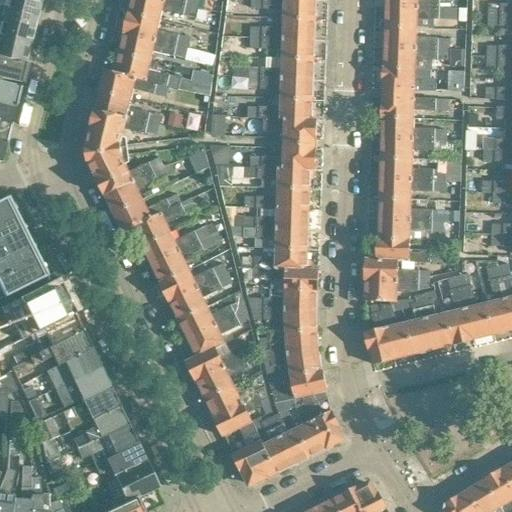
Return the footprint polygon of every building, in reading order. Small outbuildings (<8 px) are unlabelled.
[(0,0),(0,18),(35,27),(40,6),(14,0),(0,0)] [(185,15),(187,6),(159,0),(133,0),(130,14),(129,14),(161,21),(163,10),(185,15)] [(199,0),(188,0),(187,6),(197,9),(199,0)] [(316,21),(317,1),(282,0),(265,0),(265,8),(284,9),(284,20),(316,21)] [(386,0),(386,8),(440,9),(440,0),(386,0)] [(452,0),(440,0),(440,9),(452,10),(452,0)] [(501,3),(488,3),(488,16),(500,16),(501,3)] [(511,16),(511,3),(501,3),(500,16),(511,16)] [(197,9),(187,6),(185,15),(195,18),(197,9)] [(440,18),(440,9),(386,8),(386,28),(418,29),(434,30),(434,18),(440,18)] [(452,10),(440,9),(440,18),(459,19),(460,10),(452,10)] [(180,34),(159,29),(161,21),(129,14),(125,34),(177,46),(180,34)] [(500,16),(488,16),(488,25),(500,25),(500,16)] [(511,16),(500,16),(500,25),(511,25),(511,16)] [(35,27),(0,18),(0,37),(31,45),(35,27)] [(315,41),(316,21),(284,20),(284,29),(264,29),(264,39),(315,41)] [(251,28),(250,39),(264,39),(264,29),(251,28)] [(438,50),(438,37),(418,37),(418,29),(386,28),(385,49),(438,50)] [(175,56),(177,46),(125,34),(125,35),(121,54),(152,61),(154,51),(175,56)] [(191,37),(180,34),(177,46),(189,49),(191,37)] [(0,57),(26,64),(31,45),(0,37),(0,57)] [(451,38),(438,37),(438,50),(451,51),(451,38)] [(250,39),(250,48),(264,48),(264,39),(250,39)] [(315,61),(315,41),(264,39),(264,48),(283,49),(282,60),(315,61)] [(499,58),(499,45),(487,45),(487,57),(499,58)] [(511,58),(511,45),(499,45),(499,58),(511,58)] [(189,49),(177,46),(175,56),(186,58),(189,49)] [(438,59),(438,50),(385,49),(384,69),(431,71),(432,59),(438,59)] [(465,68),(466,50),(453,49),(452,67),(465,68)] [(451,51),(438,50),(438,59),(450,60),(451,51)] [(170,74),(150,69),(152,61),(121,54),(118,66),(114,65),(112,73),(157,84),(167,86),(170,74)] [(0,78),(21,84),(26,64),(0,57),(0,78)] [(499,58),(487,57),(487,69),(498,70),(499,58)] [(511,58),(499,58),(498,70),(511,70),(511,58)] [(314,81),(315,61),(282,60),(282,69),(262,69),(262,79),(314,81)] [(249,68),(249,79),(262,79),(262,69),(249,68)] [(431,71),(384,69),(383,90),(415,91),(415,89),(436,90),(437,78),(431,78),(431,71)] [(155,93),(157,84),(112,73),(105,72),(101,90),(132,98),(135,89),(155,93)] [(183,78),(180,89),(210,95),(212,85),(213,77),(194,72),(192,80),(183,78)] [(183,78),(170,74),(167,86),(180,89),(183,78)] [(451,79),(437,78),(436,90),(453,91),(461,91),(465,88),(465,79),(451,79)] [(249,79),(249,88),(261,88),(262,79),(249,79)] [(313,101),(314,81),(262,79),(262,88),(281,89),(281,100),(313,101)] [(20,87),(0,81),(0,102),(16,106),(20,87)] [(167,86),(157,84),(155,93),(165,95),(167,86)] [(486,87),(486,98),(498,99),(498,88),(486,87)] [(511,87),(498,87),(498,88),(498,99),(511,99),(511,87)] [(130,107),(132,98),(101,90),(96,112),(148,124),(151,112),(130,107)] [(415,98),(415,91),(383,90),(383,99),(382,119),(383,119),(383,120),(415,121),(415,109),(436,110),(436,103),(436,99),(415,98)] [(174,112),(205,111),(205,94),(173,95),(174,112)] [(448,100),(436,99),(436,103),(436,110),(448,110),(448,100)] [(313,113),(313,101),(281,100),(281,107),(261,107),(261,119),(264,119),(316,121),(316,120),(317,113),(313,113)] [(0,121),(11,125),(16,106),(0,102),(0,121)] [(261,107),(248,106),(247,119),(261,119),(261,107)] [(511,130),(511,107),(497,107),(497,119),(506,119),(506,130),(511,130)] [(146,133),(148,124),(96,112),(92,130),(88,148),(87,148),(88,151),(89,160),(106,158),(105,149),(122,146),(122,143),(123,137),(125,128),(146,133)] [(163,115),(151,112),(148,124),(160,127),(163,115)] [(479,126),(479,114),(470,113),(469,126),(479,126)] [(225,135),(226,116),(213,115),(212,135),(225,135)] [(264,119),(264,129),(284,129),(284,138),(284,140),(284,147),(284,149),(297,149),(315,150),(316,141),(317,142),(317,120),(316,120),(316,121),(264,119)] [(435,141),(436,128),(414,128),(415,121),(383,120),(382,140),(435,141)] [(0,141),(6,143),(11,125),(0,121),(0,141)] [(160,127),(148,124),(146,133),(158,135),(160,127)] [(447,129),(436,128),(435,141),(447,142),(447,129)] [(511,151),(511,130),(506,130),(505,139),(496,139),(496,151),(511,151)] [(478,131),(468,131),(467,149),(477,149),(478,131)] [(414,161),(414,149),(435,150),(435,141),(382,140),(381,160),(414,161)] [(435,141),(435,150),(447,151),(447,142),(435,141)] [(105,196),(153,172),(148,162),(130,171),(127,164),(123,157),(122,146),(105,149),(106,158),(89,160),(89,163),(97,179),(105,196)] [(262,166),(262,169),(315,170),(316,170),(317,150),(315,150),(297,149),(284,149),(283,156),(263,156),(263,157),(262,166)] [(496,151),(483,150),(483,160),(496,161),(496,151)] [(511,151),(496,151),(496,161),(511,161),(511,151)] [(159,156),(148,162),(153,172),(164,167),(159,156)] [(251,157),(251,166),(262,166),(263,157),(251,157)] [(434,171),(434,169),(413,168),(414,161),(381,160),(381,180),(434,182),(434,171)] [(310,190),(310,179),(315,179),(315,170),(262,169),(262,166),(251,166),(247,166),(247,180),(263,180),(263,189),(278,189),(310,190)] [(164,167),(153,172),(157,181),(169,175),(164,167)] [(228,167),(216,167),(218,177),(227,177),(228,167)] [(446,171),(434,171),(434,182),(446,182),(446,171)] [(144,199),(140,190),(157,181),(153,172),(105,196),(115,214),(144,199)] [(412,201),(412,190),(434,191),(434,182),(381,180),(380,200),(412,201)] [(496,181),(483,180),(482,192),(493,193),(495,193),(496,181)] [(511,193),(511,181),(496,181),(495,193),(507,193),(511,193)] [(445,191),(446,182),(434,182),(434,191),(445,191)] [(309,211),(310,190),(278,189),(278,197),(259,196),(258,208),(267,208),(267,209),(309,211)] [(495,193),(493,193),(493,203),(507,203),(507,195),(507,193),(495,193)] [(167,199),(172,210),(181,205),(176,195),(167,199)] [(246,196),(246,207),(258,208),(259,196),(246,196)] [(0,226),(18,217),(9,197),(0,201),(0,226)] [(134,229),(172,210),(167,199),(148,208),(144,199),(115,214),(124,234),(134,229)] [(192,200),(181,205),(185,214),(197,208),(192,200)] [(412,209),(412,201),(380,200),(379,220),(432,222),(433,210),(412,209)] [(172,232),(167,222),(185,214),(181,205),(172,210),(134,229),(143,247),(172,232)] [(309,231),(309,211),(267,209),(267,216),(258,216),(257,229),(309,231)] [(450,211),(433,210),(432,222),(449,222),(450,211)] [(245,216),(245,229),(257,229),(258,216),(245,216)] [(0,250),(28,237),(18,217),(0,226),(0,250)] [(432,231),(432,222),(379,220),(379,240),(411,241),(411,230),(432,231)] [(505,224),(492,223),(491,236),(505,236),(505,224)] [(205,226),(195,231),(200,241),(210,236),(205,226)] [(245,229),(245,238),(257,238),(257,229),(245,229)] [(308,251),(309,231),(257,229),(257,238),(257,249),(275,250),(308,251)] [(152,265),(200,241),(195,231),(176,240),(172,232),(143,247),(152,265)] [(210,236),(200,241),(204,250),(215,245),(210,236)] [(505,236),(491,236),(491,245),(505,246),(505,236)] [(0,275),(38,256),(28,237),(0,250),(0,275)] [(431,250),(411,249),(411,241),(379,240),(378,240),(377,260),(399,261),(431,262),(431,250)] [(190,269),(186,260),(204,250),(200,241),(152,265),(161,283),(190,269)] [(308,263),(308,251),(275,250),(275,257),(256,256),(256,269),(267,270),(311,271),(312,263),(308,263)] [(443,251),(431,250),(431,262),(443,262),(443,251)] [(0,286),(5,297),(48,276),(38,256),(0,275),(0,286)] [(243,256),(242,269),(256,269),(256,256),(243,256)] [(420,283),(420,270),(398,269),(399,261),(377,260),(366,260),(366,281),(420,283)] [(223,263),(212,268),(218,278),(228,273),(223,263)] [(498,267),(500,279),(511,276),(509,265),(498,267)] [(487,270),(491,281),(500,279),(498,267),(487,270)] [(170,302),(218,278),(212,268),(194,277),(190,269),(161,283),(161,284),(170,302)] [(256,269),(256,279),(267,279),(267,270),(256,269)] [(320,271),(311,271),(267,270),(267,279),(271,279),(271,288),(286,289),(286,290),(319,291),(320,271)] [(420,270),(420,283),(430,283),(430,276),(431,270),(420,270)] [(228,273),(218,278),(222,288),(233,283),(228,273)] [(469,275),(458,277),(461,289),(472,286),(469,275)] [(511,276),(500,279),(511,326),(511,276)] [(458,277),(448,280),(451,292),(461,289),(458,277)] [(219,300),(214,291),(222,288),(218,278),(170,302),(170,303),(171,303),(179,320),(208,306),(208,305),(219,300)] [(511,331),(511,326),(500,279),(491,281),(496,303),(486,305),(493,336),(511,331)] [(398,300),(398,291),(414,292),(420,290),(420,283),(366,281),(366,302),(393,304),(397,304),(397,302),(398,300)] [(60,286),(8,313),(22,341),(31,336),(31,337),(75,315),(61,287),(60,286)] [(493,336),(486,305),(478,307),(472,286),(461,289),(473,341),(493,336)] [(473,341),(461,289),(451,292),(456,312),(446,315),(454,346),(473,341)] [(242,290),(231,296),(235,303),(231,305),(236,315),(247,310),(242,290)] [(318,312),(319,291),(286,290),(286,298),(267,298),(266,310),(318,312)] [(426,295),(427,302),(434,300),(437,300),(435,292),(425,294),(426,295)] [(454,346),(446,315),(438,316),(434,300),(427,302),(426,295),(420,297),(422,303),(434,351),(454,346)] [(267,298),(249,297),(252,310),(266,310),(267,298)] [(434,351),(422,303),(420,297),(415,298),(415,300),(416,305),(413,306),(414,308),(417,322),(406,325),(414,355),(434,351)] [(416,305),(415,300),(402,302),(404,311),(414,308),(413,306),(416,305)] [(394,310),(395,313),(404,311),(402,302),(397,302),(397,304),(393,304),(393,306),(394,310)] [(188,339),(236,315),(231,305),(212,314),(208,306),(179,320),(188,339)] [(370,306),(372,315),(382,313),(381,306),(370,306)] [(414,355),(406,325),(398,327),(395,313),(394,310),(393,306),(381,306),(382,313),(394,360),(414,355)] [(247,310),(236,315),(240,324),(249,320),(247,310)] [(266,310),(252,310),(254,319),(266,319),(266,310)] [(317,331),(318,312),(266,310),(266,319),(285,320),(286,332),(317,331)] [(394,360),(382,313),(372,315),(376,331),(366,334),(373,365),(394,360)] [(84,333),(75,315),(31,337),(33,342),(24,346),(26,350),(13,356),(9,362),(12,368),(84,333)] [(227,343),(222,333),(240,324),(236,315),(188,339),(197,357),(217,347),(217,348),(227,343)] [(319,351),(317,332),(317,331),(286,332),(287,345),(272,346),(272,349),(262,350),(263,357),(319,351)] [(58,367),(92,350),(84,333),(12,368),(16,375),(34,365),(32,362),(40,358),(42,360),(52,356),(57,365),(58,367)] [(259,340),(262,350),(272,349),(272,346),(270,338),(259,340)] [(250,341),(240,346),(245,356),(255,351),(250,341)] [(196,380),(245,356),(240,346),(239,347),(221,356),(217,348),(217,347),(197,357),(187,362),(196,380)] [(0,358),(12,353),(9,347),(0,351),(0,358)] [(101,367),(92,350),(58,367),(57,365),(46,370),(56,390),(101,367)] [(255,351),(245,356),(250,366),(260,361),(255,351)] [(323,370),(319,352),(319,351),(263,357),(265,363),(273,362),(274,366),(289,365),(290,376),(291,378),(323,372),(323,371),(323,370)] [(206,399),(235,384),(230,375),(249,366),(250,366),(245,356),(196,380),(197,382),(206,399)] [(265,363),(269,380),(276,380),(274,366),(273,362),(265,363)] [(72,408),(111,389),(101,367),(56,390),(64,406),(81,398),(83,401),(71,407),(72,408)] [(0,394),(7,395),(17,390),(10,375),(9,372),(0,376),(0,394)] [(327,392),(323,372),(291,378),(292,387),(280,389),(273,390),(276,406),(302,399),(314,396),(327,392)] [(263,377),(251,383),(253,386),(255,391),(266,386),(263,377)] [(269,380),(272,391),(273,390),(280,389),(279,380),(276,380),(269,380)] [(215,417),(267,392),(266,386),(255,391),(253,386),(239,392),(235,384),(206,399),(215,417)] [(38,398),(32,385),(22,390),(28,403),(38,398)] [(120,407),(111,389),(72,408),(76,416),(66,421),(70,429),(92,419),(92,420),(120,407)] [(261,402),(269,398),(267,392),(215,417),(215,418),(224,438),(240,429),(252,423),(254,422),(249,413),(263,407),(261,402)] [(344,437),(332,412),(323,416),(314,396),(302,399),(304,402),(327,450),(342,443),(344,437)] [(46,416),(38,398),(28,403),(37,421),(46,416)] [(269,398),(261,402),(263,407),(267,415),(273,412),(269,400),(269,398)] [(22,425),(22,410),(18,401),(11,402),(9,425),(22,425)] [(327,450),(304,402),(296,406),(305,423),(297,427),(312,458),(327,450)] [(128,425),(120,407),(92,420),(95,426),(84,431),(85,432),(73,438),(78,449),(101,438),(128,425)] [(312,458),(297,427),(289,432),(281,414),(269,419),(271,424),(273,423),(294,467),(312,458)] [(58,436),(50,418),(38,424),(42,444),(42,445),(53,439),(58,436)] [(294,467),(273,423),(271,424),(269,419),(262,423),(271,440),(263,444),(277,475),(294,467)] [(277,475),(263,444),(261,442),(252,423),(240,429),(246,440),(253,437),(257,444),(234,456),(237,463),(247,484),(254,487),(254,486),(277,475)] [(101,438),(78,449),(82,457),(90,453),(94,462),(109,454),(109,455),(137,442),(128,425),(101,438)] [(61,457),(53,439),(42,445),(44,450),(47,464),(48,463),(61,457)] [(110,476),(145,459),(137,442),(109,455),(109,454),(94,462),(99,474),(108,471),(110,476)] [(60,457),(48,463),(51,472),(63,467),(60,457)] [(160,489),(154,477),(145,459),(110,476),(105,478),(115,497),(110,500),(113,507),(112,507),(114,511),(137,500),(160,489)] [(511,465),(501,472),(511,489),(511,465)] [(10,511),(13,499),(14,499),(15,496),(9,495),(12,483),(15,471),(7,469),(0,487),(0,511),(10,511)] [(511,511),(511,489),(501,472),(484,482),(500,508),(509,503),(511,508),(511,511)] [(49,511),(50,505),(50,502),(50,494),(42,494),(39,478),(29,478),(29,489),(29,491),(31,491),(29,511),(49,511)] [(494,511),(500,508),(484,482),(467,493),(478,511),(494,511)] [(381,511),(387,509),(374,488),(373,486),(366,484),(351,492),(361,511),(381,511)] [(29,511),(31,491),(29,491),(29,489),(20,489),(21,499),(14,499),(13,499),(10,511),(29,511)] [(361,511),(351,492),(334,500),(340,511),(361,511)] [(478,511),(467,493),(447,505),(444,511),(478,511)] [(143,511),(145,509),(142,502),(138,502),(137,500),(114,511),(112,507),(102,511),(100,508),(90,511),(143,511)] [(340,511),(334,500),(317,508),(319,511),(340,511)] [(54,506),(50,505),(49,511),(63,511),(59,503),(54,506)]
